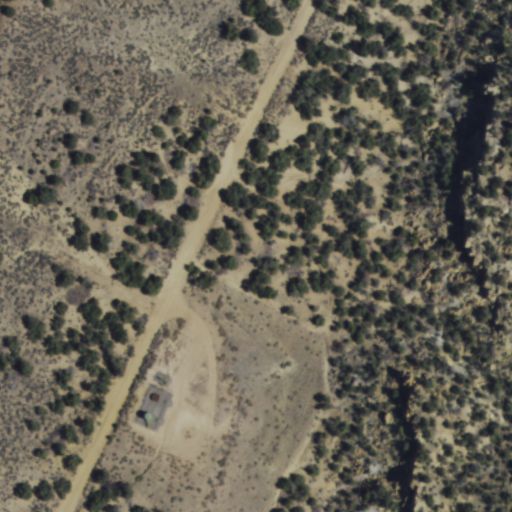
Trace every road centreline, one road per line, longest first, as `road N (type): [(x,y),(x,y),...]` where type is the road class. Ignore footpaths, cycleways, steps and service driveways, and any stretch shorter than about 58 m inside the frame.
road 1 (residential): [(79,511),(237,197),(248,107)]
road 2 (residential): [(329,0),(290,80),(248,107),(91,0)]
